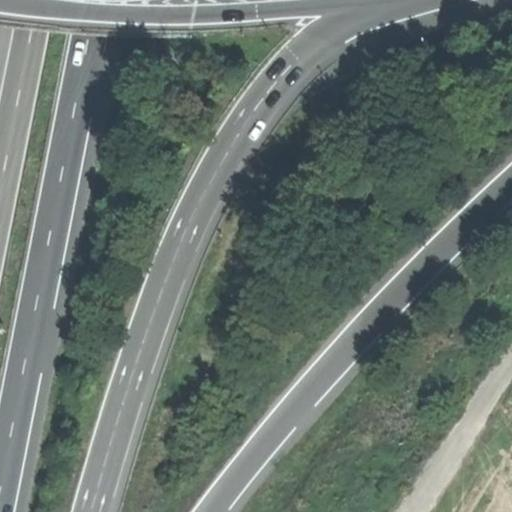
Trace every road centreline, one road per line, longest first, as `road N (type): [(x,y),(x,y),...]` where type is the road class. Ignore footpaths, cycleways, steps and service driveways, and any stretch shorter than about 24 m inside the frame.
road 1 (trunk): [(90,511),(184,231),(246,120),(322,37),(413,0)]
road 2 (trunk): [(0,481),(94,0)]
road 3 (trunk): [(209,511),(365,328),(511,181)]
road 4 (primary): [(31,0),(144,14),(391,0)]
road 5 (trunk): [(38,0),(0,193)]
road 6 (track): [(511,367),(409,511)]
